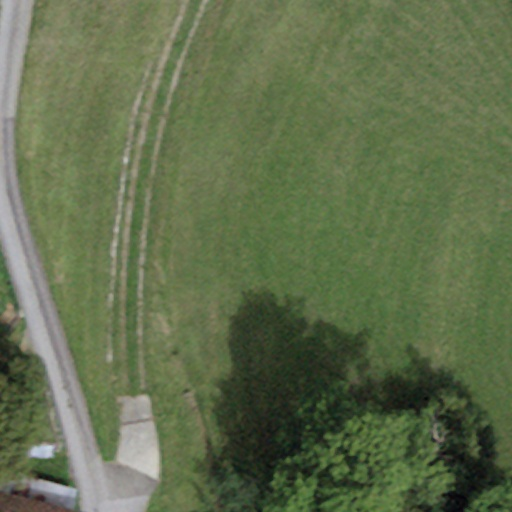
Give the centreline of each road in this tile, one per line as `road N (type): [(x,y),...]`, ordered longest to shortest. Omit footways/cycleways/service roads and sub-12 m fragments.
road 1 (track): [(107,511),(138,463),(136,241),(192,48),(217,0)]
road 2 (residential): [(18,0),(1,153),(103,511)]
